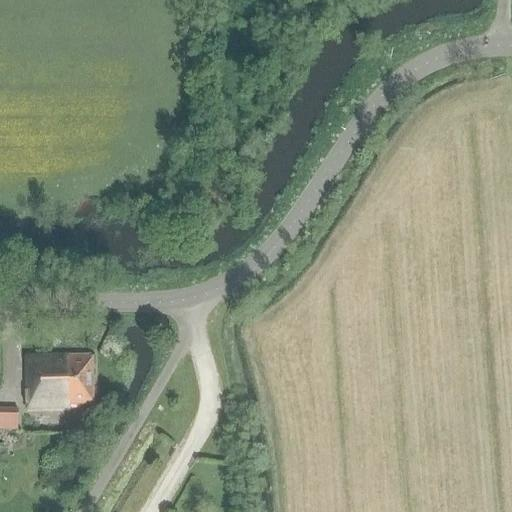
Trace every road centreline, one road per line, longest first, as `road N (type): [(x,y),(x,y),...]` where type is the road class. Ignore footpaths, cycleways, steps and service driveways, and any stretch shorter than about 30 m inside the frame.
road 1 (tertiary): [(188,299),(267,255),(386,91),(449,54),(511,47)]
road 2 (unclassified): [(84,511),(190,330),(188,299)]
road 3 (tertiary): [(0,301),(188,299)]
